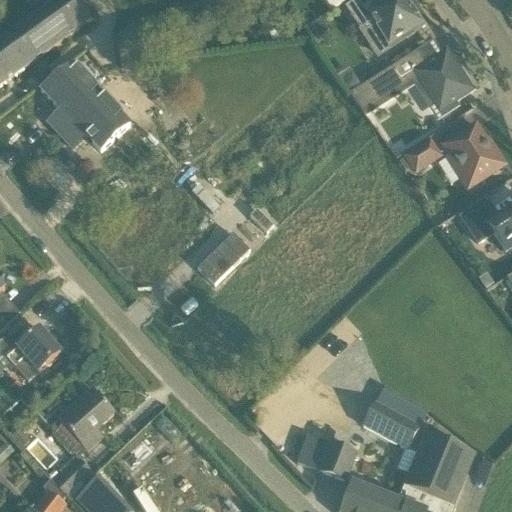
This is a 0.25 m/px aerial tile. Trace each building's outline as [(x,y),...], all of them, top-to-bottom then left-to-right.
[(74,0),(56,0),(0,41),(0,89),(90,22),(74,0)] [(370,24),(374,30),(371,36),(372,42),(376,47),(382,49),(388,47),(404,36),(407,40),(425,28),(414,10),(411,12),(404,1),(403,2),(405,5),(401,8),(395,0),(390,0),(381,6),(377,0),(357,0),(344,9),(359,31),(370,24)] [(225,9),(208,16),(220,43),(237,35),(225,9)] [(185,20),(113,39),(121,70),(193,51),(185,20)] [(321,20),(309,28),(317,40),(329,32),(321,20)] [(439,115),(472,93),(446,53),(426,66),(417,52),(349,97),(363,116),(364,115),(361,110),(370,104),(374,109),(417,81),(439,115)] [(48,122),(57,132),(98,94),(73,67),(41,92),(60,111),(48,122)] [(192,171),(252,114),(229,90),(169,146),(192,171)] [(85,136),(101,153),(128,127),(98,94),(57,132),(72,149),(85,136)] [(325,101),(279,122),(293,150),(301,146),(304,153),(340,136),(333,122),(335,121),(325,101)] [(279,122),(233,145),(243,166),(245,165),(251,178),(287,161),(283,154),(293,150),(279,122)] [(492,155),(475,129),(444,149),(450,159),(455,160),(463,172),(462,177),(470,189),(501,169),(501,167),(501,163),(497,156),(492,155)] [(439,159),(429,144),(406,160),(412,169),(416,175),(439,159)] [(412,169),(406,160),(399,164),(406,174),(412,169)] [(212,197),(176,231),(197,253),(203,247),(208,253),(237,226),(227,215),(228,213),(212,197)] [(511,209),(511,210),(510,210),(504,214),(497,219),(489,206),(483,205),(461,220),(478,246),(493,236),(505,255),(511,250),(511,209)] [(250,223),(216,256),(232,273),(267,240),(250,223)] [(176,231),(138,266),(154,283),(155,282),(165,293),(194,266),(189,260),(197,253),(176,231)] [(229,291),(195,322),(198,326),(204,321),(248,368),(259,358),(260,359),(277,343),(229,291)] [(14,370),(27,385),(60,356),(39,332),(16,352),(17,352),(6,361),(14,370)] [(80,447),(87,455),(102,441),(96,433),(114,417),(92,392),(58,422),(59,423),(51,429),(52,436),(70,456),(80,447)] [(417,455),(404,490),(426,498),(448,445),(427,437),(428,434),(420,430),(421,429),(409,422),(414,413),(393,401),(388,411),(375,404),(361,428),(407,454),(408,451),(417,455)] [(448,445),(426,498),(454,508),(475,456),(448,445)] [(346,486),(357,456),(330,446),(319,475),(346,486)] [(94,477),(90,473),(80,462),(54,487),(68,502),(94,477)] [(474,486),(486,490),(493,469),(482,465),(474,486)] [(110,470),(74,501),(83,511),(110,511),(131,494),(110,470)] [(54,487),(53,487),(49,483),(42,491),(47,495),(33,511),(62,511),(66,508),(62,504),(65,500),(67,502),(68,502),(54,487)] [(341,511),(398,511),(401,506),(398,505),(351,486),(341,511)] [(454,508),(426,498),(404,490),(398,505),(401,506),(398,511),(455,511),(456,510),(454,509),(454,508)]
